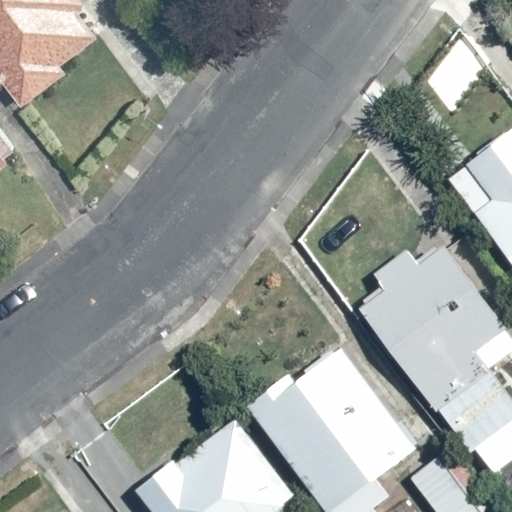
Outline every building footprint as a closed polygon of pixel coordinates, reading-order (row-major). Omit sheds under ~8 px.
[(0,0),(0,80),(14,100),(104,33),(80,0),(0,0)] [(511,126),(460,166),(486,200),(469,213),(511,268),(511,126)] [(0,161),(12,152),(0,137),(0,161)] [(511,349),(511,333),(431,237),(349,305),(493,477),(511,460),(511,401),(487,371),(511,349)] [(416,446),(339,342),(249,408),(325,511),(374,511),(358,489),(416,446)] [(273,511),(292,498),(231,418),(136,492),(151,511),(273,511)]
